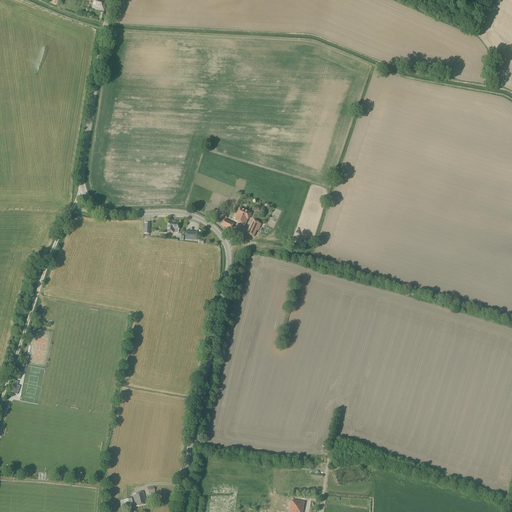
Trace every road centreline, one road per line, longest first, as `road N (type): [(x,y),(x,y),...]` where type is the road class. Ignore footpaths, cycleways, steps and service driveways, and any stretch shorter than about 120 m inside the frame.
road 1 (tertiary): [(178,511),(228,256),(199,218),(111,213),(83,192),(112,0)]
road 2 (track): [(81,185),(0,404)]
